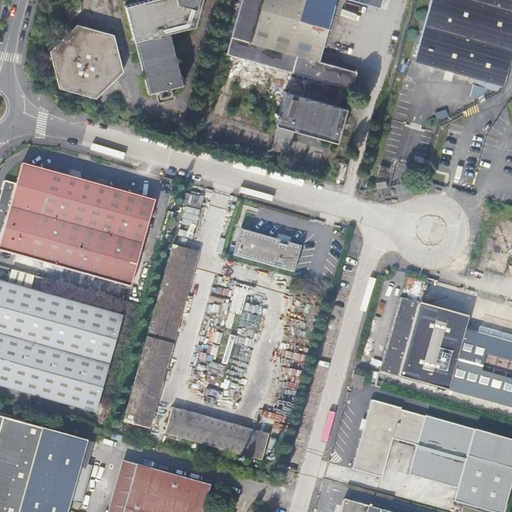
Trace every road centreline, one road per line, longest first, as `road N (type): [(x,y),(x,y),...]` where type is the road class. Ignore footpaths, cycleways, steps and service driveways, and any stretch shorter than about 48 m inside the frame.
road 1 (unknown): [(215,265),(185,359),(184,403),(247,413),(264,355),(274,291),(222,267)]
road 2 (unclassified): [(18,110),(377,215)]
road 3 (unclassified): [(377,215),(295,511)]
road 4 (unknown): [(103,511),(117,463),(137,455),(298,501)]
road 5 (unknown): [(0,261),(141,290)]
road 6 (unknown): [(447,200),(474,125),(511,91)]
